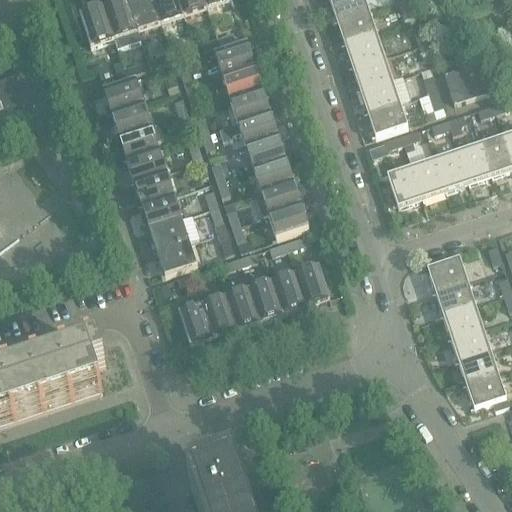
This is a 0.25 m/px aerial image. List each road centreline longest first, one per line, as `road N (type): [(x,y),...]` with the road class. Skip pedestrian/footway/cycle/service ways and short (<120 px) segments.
road 1 (residential): [(379,264),(288,0)]
road 2 (residential): [(169,428),(131,311),(0,353)]
road 3 (residential): [(169,428),(400,354)]
road 4 (residential): [(490,511),(400,354)]
road 5 (residential): [(511,220),(379,264)]
